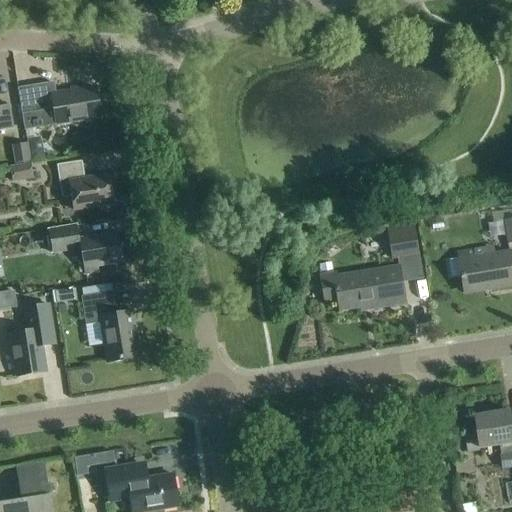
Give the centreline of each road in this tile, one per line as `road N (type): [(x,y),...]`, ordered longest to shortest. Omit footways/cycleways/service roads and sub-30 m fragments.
road 1 (residential): [(215,395),(155,48)]
road 2 (residential): [(0,429),(215,395)]
road 3 (residential): [(215,395),(419,364)]
road 4 (residential): [(155,48),(326,0)]
road 5 (residential): [(155,48),(0,35)]
road 6 (residential): [(437,511),(419,364)]
